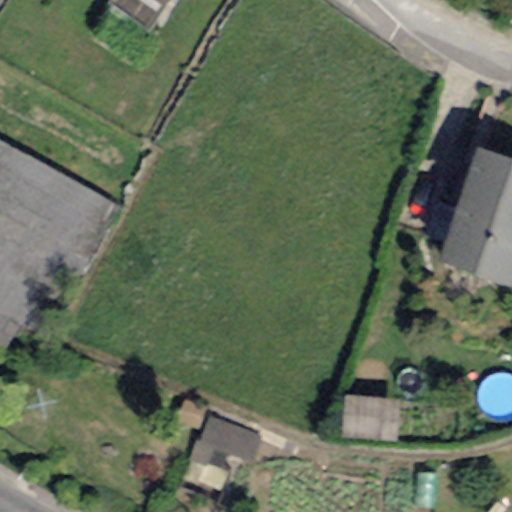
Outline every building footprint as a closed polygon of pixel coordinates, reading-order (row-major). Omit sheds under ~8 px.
[(146,0),(167,13),(175,0),(146,0)] [(0,142),(0,361),(1,362),(20,328),(48,344),(122,210),(0,142)] [(511,166),(474,155),(437,273),(511,296),(511,166)] [(399,403),(344,399),(341,442),(396,445),(399,403)] [(177,427),(198,433),(205,409),(184,403),(177,427)] [(262,438),(208,418),(198,446),(252,466),(262,438)]
